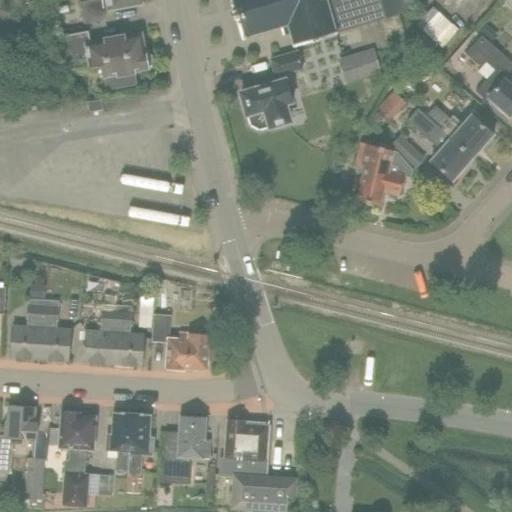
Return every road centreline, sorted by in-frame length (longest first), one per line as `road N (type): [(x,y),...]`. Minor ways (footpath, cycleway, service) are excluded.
road 1 (tertiary): [(272,372),(205,389),(0,376)]
road 2 (tertiary): [(511,423),(305,398),(272,372)]
road 3 (tertiary): [(228,226),(174,0)]
road 4 (residential): [(442,262),(284,225),(228,226)]
road 5 (tertiary): [(272,372),(228,226)]
